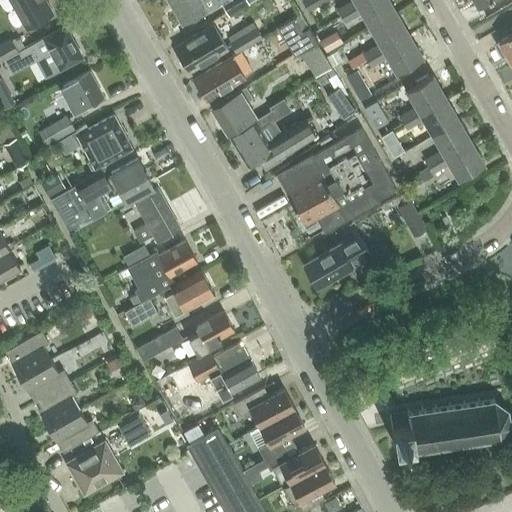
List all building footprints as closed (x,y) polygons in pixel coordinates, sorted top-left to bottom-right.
[(11,0),(26,26),(38,19),(39,17),(51,10),(45,0),(11,0)] [(167,0),(181,24),(217,4),(214,0),(167,0)] [(246,0),(222,0),(220,1),(228,15),(249,4),(246,0)] [(301,0),(308,11),(326,0),(301,0)] [(340,15),(366,0),(351,0),(336,8),(340,15)] [(370,29),(397,13),(389,0),(366,0),(340,15),(344,22),(361,12),(370,29)] [(397,13),(370,29),(378,43),(362,53),(366,60),(409,35),(397,13)] [(299,15),(294,18),(302,31),(309,27),(301,14),(299,15)] [(318,42),(309,27),(302,31),(294,18),(280,27),(297,55),(301,53),(317,43),(318,42)] [(0,42),(18,33),(13,25),(0,33),(0,42)] [(227,49),(213,25),(174,46),(188,71),(227,49)] [(66,27),(29,46),(10,57),(17,71),(36,60),(46,77),(60,69),(60,70),(83,58),(66,27)] [(256,27),(229,42),(235,52),(261,37),(256,27)] [(335,31),(319,41),(325,51),(341,42),(335,31)] [(511,33),(501,40),(511,59),(511,33)] [(409,35),(366,60),(370,66),(386,57),(396,73),(422,58),(409,35)] [(10,40),(0,45),(0,61),(16,52),(10,40)] [(317,43),(301,53),(308,65),(324,55),(317,43)] [(336,51),(327,56),(332,65),(342,60),(336,51)] [(192,78),(205,100),(226,88),(224,86),(243,76),(234,60),(238,57),(236,53),(231,56),(232,57),(212,69),(211,67),(192,78)] [(362,53),(349,60),(354,68),(366,60),(362,53)] [(324,55),(308,65),(316,77),(331,67),(324,55)] [(367,62),(358,66),(363,75),(371,70),(367,62)] [(359,78),(355,71),(346,75),(350,82),(359,78)] [(90,72),(74,81),(61,87),(76,115),(87,109),(85,104),(103,94),(95,81),(90,72)] [(445,97),(436,81),(432,75),(405,90),(415,107),(399,116),(402,120),(445,97)] [(255,94),(249,84),(211,107),(226,133),(254,116),(245,100),(255,94)] [(339,86),(327,94),(343,117),(354,109),(339,86)] [(11,95),(0,101),(0,107),(1,110),(15,102),(11,95)] [(445,97),(402,120),(406,129),(422,119),(432,135),(458,120),(445,97)] [(365,107),(376,128),(388,121),(376,100),(365,107)] [(272,110),(230,136),(247,165),(260,157),(266,167),(279,159),(278,158),(317,134),(307,119),(282,134),(273,120),(277,118),(272,110)] [(67,113),(39,129),(47,143),(75,127),(67,113)] [(85,124),(56,139),(64,154),(82,144),(91,160),(88,161),(92,169),(132,147),(114,114),(88,128),(85,124)] [(3,118),(0,119),(0,142),(0,143),(13,136),(3,118)] [(428,166),(471,142),(458,120),(432,135),(440,150),(424,160),(428,166)] [(294,165),(278,174),(287,190),(285,191),(285,192),(305,225),(307,223),(318,217),(326,231),(379,199),(379,198),(397,188),(361,126),(312,155),(312,154),(294,165)] [(471,142),(428,166),(432,173),(448,163),(458,180),(484,164),(471,142)] [(102,170),(50,197),(69,231),(106,211),(97,194),(111,187),(114,194),(121,190),(126,199),(152,185),(137,157),(111,171),(112,174),(106,178),(102,170)] [(427,167),(418,172),(423,180),(432,175),(427,167)] [(55,175),(42,182),(49,195),(62,188),(55,175)] [(28,176),(20,181),(24,188),(32,184),(28,176)] [(135,200),(147,222),(133,230),(140,241),(154,233),(157,239),(179,226),(157,187),(135,200)] [(409,200),(398,206),(413,235),(425,228),(409,200)] [(317,287),(351,267),(370,255),(353,225),(340,233),(344,240),(303,264),(317,287)] [(0,252),(9,247),(0,230),(0,252)] [(137,292),(141,301),(148,297),(174,283),(170,276),(197,261),(185,240),(158,255),(156,251),(127,267),(139,288),(135,290),(137,292)] [(0,277),(20,267),(9,247),(0,252),(0,277)] [(40,257),(29,263),(33,270),(44,264),(40,257)] [(164,297),(174,316),(214,294),(201,270),(171,286),(174,292),(164,297)] [(137,292),(129,296),(134,305),(136,304),(141,301),(137,292)] [(148,297),(141,301),(136,304),(134,305),(123,310),(131,325),(156,312),(148,297)] [(188,338),(197,353),(220,341),(219,339),(235,330),(224,310),(196,325),(199,332),(188,338)] [(59,340),(67,356),(109,335),(102,319),(59,340)] [(176,327),(138,347),(145,360),(183,339),(176,327)] [(13,362),(12,363),(20,377),(51,359),(43,345),(49,342),(42,330),(6,350),(13,362)] [(209,350),(188,361),(188,362),(197,380),(209,374),(221,397),(233,391),(260,377),(240,340),(212,356),(209,350)] [(117,356),(111,360),(116,370),(122,367),(117,356)] [(58,371),(51,359),(20,377),(27,391),(29,390),(35,400),(70,380),(64,368),(58,371)] [(157,364),(151,372),(159,377),(164,369),(157,364)] [(40,412),(48,426),(79,408),(72,395),(77,392),(70,380),(35,400),(41,412),(40,412)] [(294,407),(284,388),(260,401),(255,392),(234,403),(240,414),(251,409),(260,426),(294,407)] [(134,396),(133,403),(136,409),(144,404),(139,394),(134,396)] [(495,399),(389,415),(394,444),(412,441),(413,450),(501,437),(511,424),(508,408),(495,399)] [(294,407),(260,426),(269,443),(259,449),(265,460),(286,448),(281,439),(305,426),(294,407)] [(92,418),(87,421),(79,408),(48,426),(56,441),(57,440),(64,451),(99,431),(92,418)] [(166,409),(159,413),(165,424),(172,420),(166,409)] [(139,413),(118,425),(130,446),(151,434),(139,413)] [(198,423),(184,431),(190,443),(204,435),(198,423)] [(190,443),(229,511),(266,511),(218,427),(204,435),(190,443)] [(121,472),(104,442),(67,462),(84,492),(121,472)] [(291,457),(286,448),(265,460),(271,471),(274,469),(283,486),(325,463),(314,444),(291,457)] [(325,463),(283,486),(293,503),(289,505),(293,511),(302,511),(317,504),(312,495),(335,482),(325,463)] [(331,499),(325,502),(330,511),(339,507),(336,501),(331,499)]
